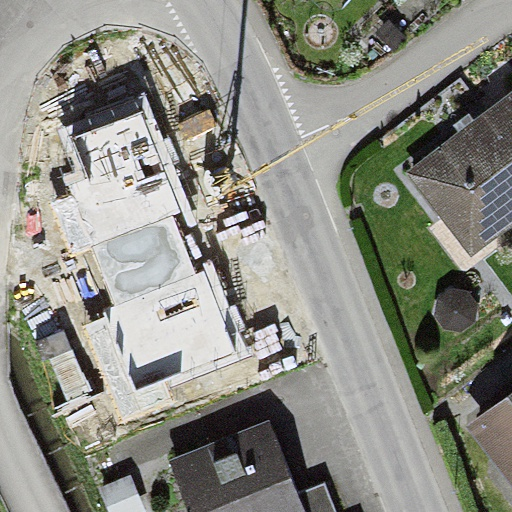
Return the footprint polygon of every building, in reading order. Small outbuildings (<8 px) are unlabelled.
[(511,84),(408,161),(470,245),(511,213),(511,84)] [(179,96),(54,142),(87,231),(212,185),(179,96)] [(435,314),(444,325),(457,329),(470,324),(478,313),(477,299),(469,288),(455,284),(442,289),(435,300),(435,314)] [(511,380),(468,413),(511,471),(511,380)] [(272,429),(174,465),(190,511),(337,511),(325,477),(294,488),(272,429)]
